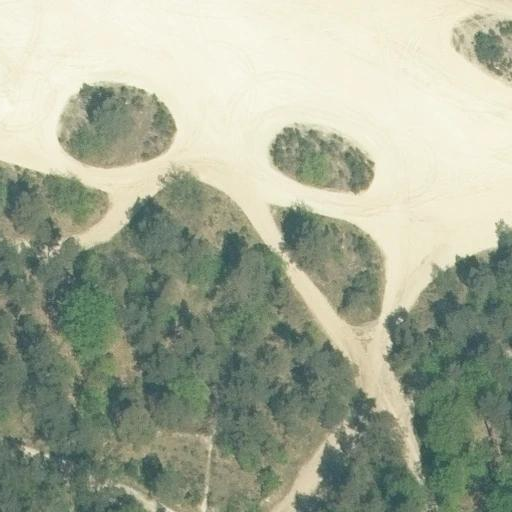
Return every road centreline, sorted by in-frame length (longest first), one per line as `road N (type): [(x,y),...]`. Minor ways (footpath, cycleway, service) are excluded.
road 1 (track): [(429,511),(390,403),(305,290),(239,183),(176,167),(145,180),(94,240),(62,250),(0,246)]
road 2 (track): [(293,511),(372,410),(417,400),(511,358)]
road 3 (track): [(239,183),(346,209),(511,229)]
road 4 (track): [(0,447),(151,511)]
road 5 (track): [(371,371),(406,275),(414,217)]
road 6 (track): [(145,180),(111,181),(0,149)]
